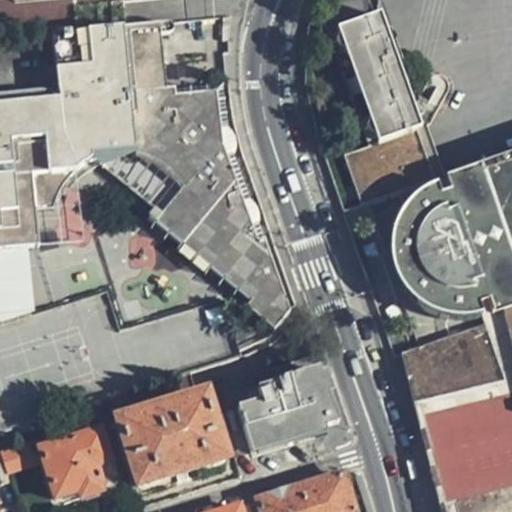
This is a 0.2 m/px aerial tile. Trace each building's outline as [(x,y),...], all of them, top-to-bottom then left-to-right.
[(336,36),(355,30),(351,21),(333,28),(336,36)] [(435,186),(383,38),(378,22),(355,30),(336,36),(376,152),(366,155),(346,162),(363,211),(435,186)] [(179,26),(176,23),(161,24),(52,34),(58,92),(0,97),(0,253),(42,250),(37,212),(34,178),(71,175),(77,171),(84,165),(90,162),(105,157),(112,156),(123,156),(134,158),(141,160),(151,164),(157,168),(165,175),(170,181),(175,189),(179,198),(159,222),(155,227),(247,306),(244,310),(272,334),(288,314),(236,168),(226,96),(170,102),(161,39),(178,36),(181,32),(182,28),(179,26)] [(376,152),(336,36),(333,28),(325,30),(366,155),(376,152)] [(418,102),(417,102),(394,34),(383,38),(435,186),(438,193),(447,189),(428,133),(430,132),(447,93),(447,88),(442,83),(435,82),(432,83),(418,102)] [(90,162),(159,222),(179,198),(175,189),(170,181),(165,175),(157,168),(151,164),(141,160),(134,158),(123,156),(112,156),(105,157),(90,162)] [(402,359),(442,511),(511,511),(511,166),(447,189),(438,193),(431,196),(420,205),(413,212),(407,221),(402,231),(398,247),(397,257),(398,261),(399,269),(401,275),(406,287),(411,294),(421,306),(432,314),(440,319),(454,323),(464,324),(506,316),(508,325),(402,359)] [(34,178),(37,212),(53,211),(59,195),(67,181),(71,175),(34,178)] [(333,418),(319,374),(233,401),(250,458),(323,436),(333,418)] [(215,439),(203,401),(118,427),(137,490),(161,483),(161,480),(198,469),(199,471),(222,464),(215,439)] [(233,401),(217,406),(234,462),(250,458),(233,401)] [(107,463),(99,434),(70,442),(40,451),(53,500),(77,493),(80,500),(99,495),(98,488),(99,485),(94,467),(107,463)] [(355,511),(344,478),(301,492),(307,511),(355,511)] [(307,511),(301,492),(248,508),(249,511),(307,511)]
